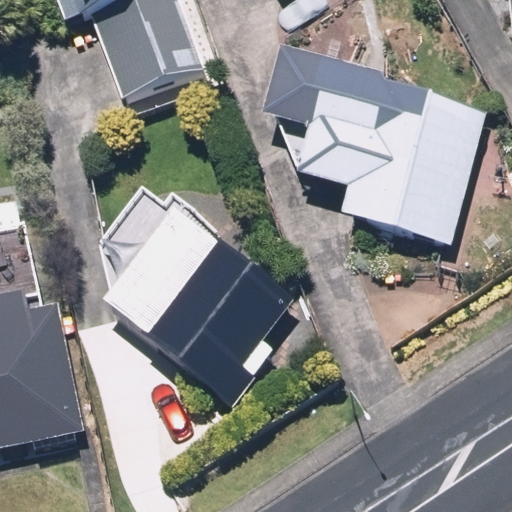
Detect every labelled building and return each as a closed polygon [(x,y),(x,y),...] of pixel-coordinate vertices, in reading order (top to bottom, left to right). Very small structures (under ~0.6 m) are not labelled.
[(156,0),(39,0),(57,50),(93,37),(122,120),(214,87),(183,0),(158,0),(156,1),(156,0)] [(511,0),(492,0),(498,72),(511,70),(511,0)] [(476,123),(269,73),(252,143),(286,151),(275,198),(307,205),(301,230),(443,264),(476,123)] [(123,287),(89,330),(221,431),(252,390),(237,378),(281,320),(192,252),(206,234),(167,204),(155,219),(134,203),(89,261),(123,287)] [(0,465),(72,451),(48,331),(32,334),(9,216),(0,217),(0,465)]
